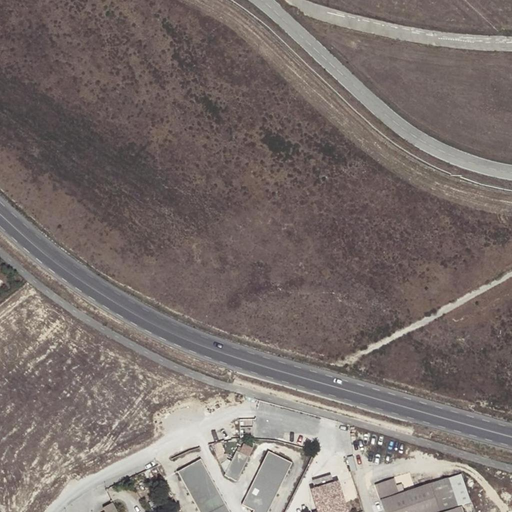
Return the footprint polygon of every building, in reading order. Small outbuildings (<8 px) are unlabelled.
[(244,419),(244,435),(254,435),(254,419),(244,419)] [(236,443),(220,470),(231,477),(248,450),(236,443)] [(258,511),(290,461),(268,447),(236,498),(247,505),(242,511),(258,511)] [(171,466),(196,511),(226,511),(195,453),(171,466)] [(304,472),(305,481),(327,473),(323,465),(304,472)] [(468,492),(461,472),(448,477),(458,503),(470,498),(468,492)] [(327,473),(305,481),(304,481),(312,504),(314,511),(340,511),(335,496),(337,496),(329,473),(327,473)] [(433,511),(458,503),(448,477),(400,494),(394,478),(377,484),(386,511),(433,511)]
